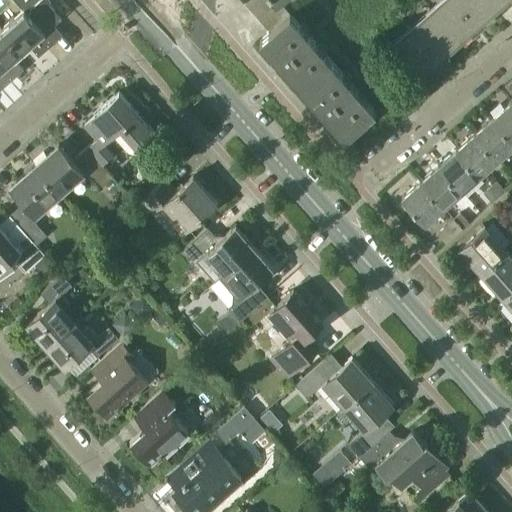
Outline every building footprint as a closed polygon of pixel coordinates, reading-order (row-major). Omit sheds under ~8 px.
[(15,0),(23,8),(1,27),(23,52),(31,45),(39,54),(53,42),(45,32),(62,18),(46,0),(15,0)] [(254,12),(267,0),(248,0),(246,2),(254,12)] [(282,4),(278,0),(267,0),(254,12),(262,21),(282,4)] [(423,73),(505,0),(445,0),(397,43),(423,73)] [(270,30),(290,13),(282,4),(262,21),(270,30)] [(333,61),(290,13),(270,30),(260,40),(302,88),(333,61)] [(16,58),(23,52),(1,27),(0,28),(0,72),(8,81),(24,67),(16,58)] [(376,110),(333,61),(302,88),(345,137),(376,110)] [(103,142),(120,127),(136,144),(153,130),(118,90),(83,121),(96,136),(86,145),(103,163),(113,154),(103,142)] [(511,103),(510,100),(492,116),(511,138),(511,103)] [(511,145),(511,138),(492,116),(474,132),(498,158),(511,145)] [(498,158),(474,132),(456,148),(480,174),(498,158)] [(58,191),(86,167),(102,185),(112,175),(86,146),(71,159),(58,143),(34,164),(58,191)] [(480,174),(456,148),(438,164),(461,191),(480,174)] [(30,216),(58,191),(34,164),(10,186),(23,201),(9,213),(35,243),(46,233),(30,216)] [(461,191),(438,164),(420,180),(443,206),(461,191)] [(186,228),(216,202),(193,176),(176,190),(165,178),(142,198),(153,211),(163,203),(186,228)] [(443,206),(420,180),(401,196),(425,223),(443,206)] [(505,190),(496,180),(490,186),(498,196),(505,190)] [(498,196),(490,186),(483,192),(492,202),(498,196)] [(461,211),(453,218),(462,228),(469,222),(461,211)] [(0,273),(15,260),(25,271),(34,263),(41,270),(50,262),(43,255),(44,253),(35,243),(9,213),(0,221),(0,273)] [(445,243),(462,228),(453,218),(436,233),(445,243)] [(505,249),(503,246),(507,242),(507,238),(494,222),(489,222),(485,226),(484,224),(458,247),(480,271),(505,249)] [(226,270),(254,246),(235,225),(223,235),(215,235),(207,226),(166,262),(173,270),(186,259),(191,265),(200,256),(210,267),(218,261),(226,270)] [(226,270),(219,277),(227,287),(237,298),(228,306),(240,320),(268,295),(260,287),(261,278),(273,267),(254,246),(226,270)] [(511,285),(511,256),(505,249),(480,271),(501,295),(511,285)] [(63,309),(69,304),(60,293),(71,284),(61,273),(40,292),(49,302),(25,323),(44,345),(72,320),(63,309)] [(152,276),(144,283),(151,291),(156,285),(156,281),(152,276)] [(511,285),(501,295),(511,307),(511,285)] [(304,338),(322,323),(293,290),(269,311),(292,337),(277,351),(294,370),(315,350),(304,338)] [(157,306),(151,312),(161,323),(167,317),(157,306)] [(96,355),(117,337),(108,326),(97,336),(88,325),(82,331),(72,320),(44,345),(63,366),(87,345),(96,355)] [(147,379),(129,358),(133,354),(120,339),(90,366),(102,380),(87,394),(106,415),(147,379)] [(343,405),(372,380),(352,357),(337,370),(325,357),(295,383),(306,396),(323,382),(343,405)] [(388,429),(378,416),(393,403),(372,380),(343,405),(363,428),(347,442),(358,455),(388,429)] [(186,430),(168,409),(175,403),(162,388),(132,414),(143,427),(128,441),(148,463),(186,430)] [(274,414),(269,408),(260,416),(265,422),(274,414)] [(443,467),(446,464),(425,439),(422,442),(412,430),(402,439),(396,437),(388,429),(358,455),(370,469),(377,462),(387,474),(391,471),(417,500),(448,473),(443,467)] [(191,511),(200,511),(241,476),(206,437),(179,461),(191,475),(173,491),(191,511)] [(274,449),(273,456),(279,462),(289,454),(280,444),(274,449)] [(339,481),(327,491),(332,497),(344,486),(339,481)] [(488,511),(471,492),(462,500),(459,497),(443,510),(444,511),(442,511),(488,511)]
